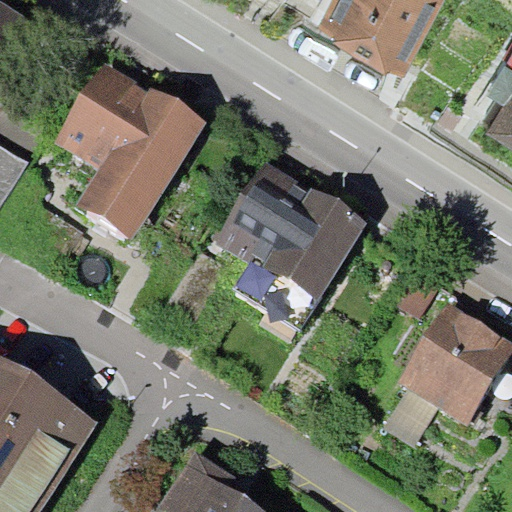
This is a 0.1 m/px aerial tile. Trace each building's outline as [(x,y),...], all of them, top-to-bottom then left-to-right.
[(0,0),(0,58),(26,16),(0,0)] [(330,0),(317,23),(336,36),(332,41),(386,73),(390,67),(402,74),(442,0),(330,0)] [(511,51),(487,92),(503,102),(486,130),(511,146),(511,51)] [(150,90),(104,62),(54,141),(100,169),(77,206),(131,239),(206,121),(152,87),(150,90)] [(0,207),(28,163),(0,144),(0,207)] [(318,300),(367,223),(264,160),(214,241),(250,263),(252,259),(318,300)] [(300,329),(318,300),(252,259),(250,263),(234,288),(300,329)] [(511,354),(511,341),(449,302),(398,383),(408,389),(439,408),(467,426),(511,354)] [(0,511),(40,511),(97,422),(0,360),(0,511)] [(439,408),(408,389),(384,427),(414,447),(439,408)] [(248,483),(198,450),(160,507),(167,511),(266,511),(240,495),(248,483)]
